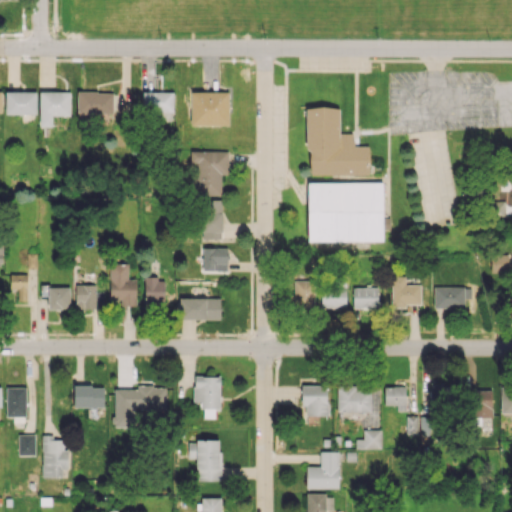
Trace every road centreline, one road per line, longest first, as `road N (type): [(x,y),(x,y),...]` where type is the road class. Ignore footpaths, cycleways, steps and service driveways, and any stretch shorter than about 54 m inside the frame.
road 1 (residential): [(511,347),(0,346)]
road 2 (residential): [(511,48),(0,47)]
road 3 (residential): [(265,48),(265,511)]
